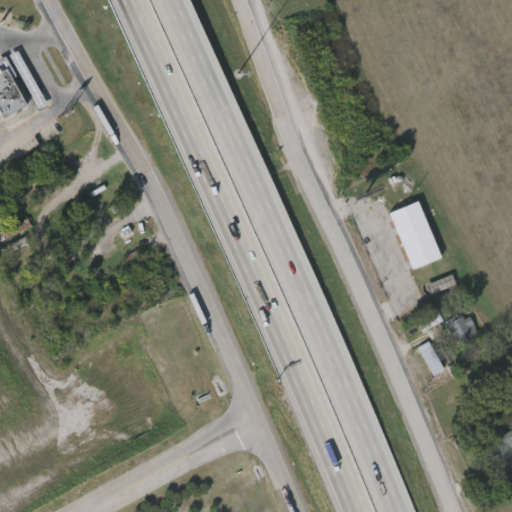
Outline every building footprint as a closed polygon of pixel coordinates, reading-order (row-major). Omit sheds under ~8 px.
[(17,50),(46,104),(37,108),(9,54),(17,50)] [(27,104),(0,117),(0,60),(4,58),(27,104)] [(51,163),(28,176),(36,190),(59,177),(51,163)] [(434,257),(404,267),(385,209),(415,199),(434,257)] [(455,285),(451,275),(425,285),(429,295),(455,285)] [(442,321),(436,312),(417,323),(422,332),(442,321)] [(455,345),(477,333),(468,315),(454,322),(452,318),(443,322),(455,345)] [(442,371),(428,342),(417,348),(432,376),(442,371)] [(511,453),(492,461),(482,434),(500,426),(501,428),(511,424),(511,453)]
